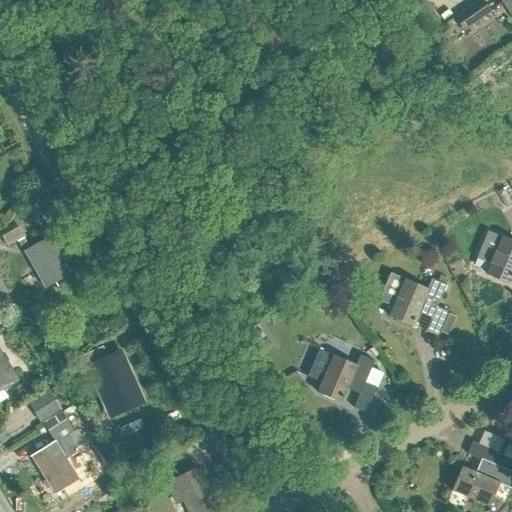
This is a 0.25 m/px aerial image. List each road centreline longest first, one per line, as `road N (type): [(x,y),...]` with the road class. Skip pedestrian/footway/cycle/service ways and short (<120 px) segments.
road 1 (residential): [(265,511),(120,294),(0,69)]
road 2 (residential): [(511,373),(340,482)]
